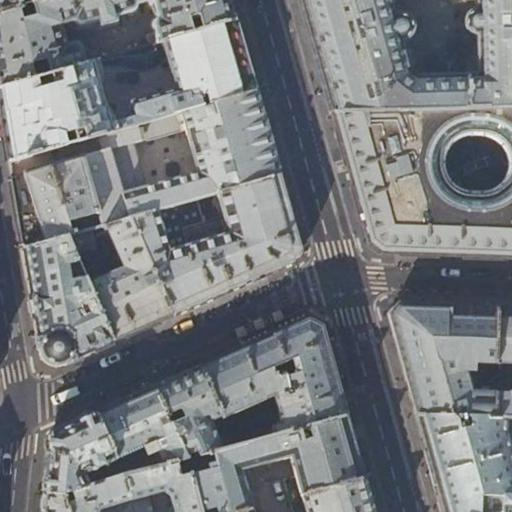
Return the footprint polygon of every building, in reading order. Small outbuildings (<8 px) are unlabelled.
[(42,0),(0,0),(0,12),(19,7),(21,6),(19,0),(29,0),(31,3),(33,3),(42,0)] [(101,0),(42,0),(33,3),(36,16),(23,20),(19,7),(0,12),(0,87),(35,78),(31,64),(45,59),(50,73),(94,61),(91,51),(83,53),(83,49),(82,46),(78,43),(74,42),(67,44),(61,25),(73,21),(75,24),(76,25),(79,26),(81,26),(99,21),(101,26),(109,24),(101,0)] [(101,0),(109,24),(116,22),(115,16),(134,11),(136,9),(137,7),(137,3),(147,0),(152,0),(157,17),(154,18),(153,22),(155,33),(147,35),(150,45),(163,41),(236,20),(230,0),(101,0)] [(511,0),(300,0),(309,33),(332,113),(381,112),(381,103),(398,102),(401,112),(511,108),(511,0)] [(236,20),(163,41),(176,89),(172,90),(171,85),(162,87),(163,93),(131,102),(128,108),(129,113),(114,118),(110,112),(103,100),(100,88),(99,80),(100,71),(97,60),(94,61),(50,73),(53,84),(38,88),(35,78),(0,87),(0,113),(1,120),(8,162),(11,161),(76,142),(256,90),(245,52),(236,20)] [(118,78),(124,82),(146,75),(139,48),(112,56),(118,78)] [(261,111),(256,90),(76,142),(80,158),(14,176),(11,177),(15,203),(23,249),(66,236),(89,230),(103,226),(128,218),(195,199),(205,197),(216,193),(280,175),(273,152),(261,111)] [(511,108),(401,112),(381,112),(332,113),(351,184),(368,244),(380,253),(455,256),(511,258),(511,108)] [(226,291),(294,261),(300,247),(289,207),(280,175),(216,193),(221,215),(211,218),(205,197),(195,199),(128,218),(171,315),(226,291)] [(128,218),(103,226),(122,268),(97,279),(92,268),(81,272),(85,279),(112,341),(144,327),(171,315),(128,218)] [(89,230),(66,236),(73,253),(94,246),(89,230)] [(33,304),(41,353),(43,357),(46,361),(49,363),(54,365),(56,365),(61,364),(112,341),(85,279),(69,281),(65,264),(77,262),(73,253),(66,236),(23,249),(33,304)] [(495,363),(496,307),(446,305),(398,304),(389,315),(403,366),(417,416),(494,418),(495,394),(468,393),(462,371),(483,372),(483,363),(495,363)] [(511,307),(496,307),(495,363),(495,394),(494,418),(504,419),(511,418),(511,307)] [(331,361),(321,326),(308,320),(271,336),(194,370),(154,388),(166,415),(179,410),(183,419),(170,425),(184,457),(197,451),(199,457),(215,452),(222,450),(210,422),(221,417),(222,419),(274,397),(281,423),(279,423),(276,425),(273,428),(272,429),(274,435),(346,415),(331,361)] [(128,399),(95,414),(124,478),(185,460),(184,457),(170,425),(166,415),(154,388),(128,399)] [(63,495),(124,478),(95,414),(66,427),(50,434),(47,464),(44,493),(63,495)] [(346,415),(274,435),(222,450),(215,452),(218,462),(188,471),(199,511),(247,511),(250,511),(239,471),(289,457),(301,497),(364,479),(357,452),(354,444),(346,415)] [(504,419),(494,418),(417,416),(433,473),(443,511),(504,511),(511,511),(511,462),(504,434),(504,419)] [(124,478),(133,511),(199,511),(188,471),(185,460),(124,478)] [(133,511),(124,478),(63,495),(67,511),(133,511)] [(364,479),(301,497),(305,511),(250,511),(247,511),(373,511),(372,507),(364,479)] [(67,511),(63,495),(44,493),(41,511),(67,511)]
